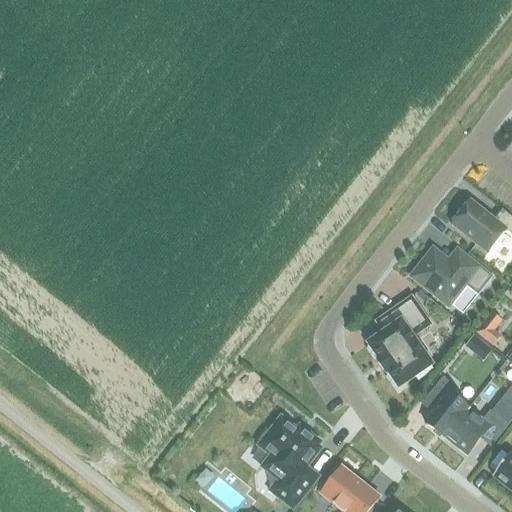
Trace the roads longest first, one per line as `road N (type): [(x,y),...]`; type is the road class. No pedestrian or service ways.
road 1 (residential): [(476,511),(398,452),(325,346),(329,324),(472,144)]
road 2 (unclassified): [(136,511),(0,402)]
